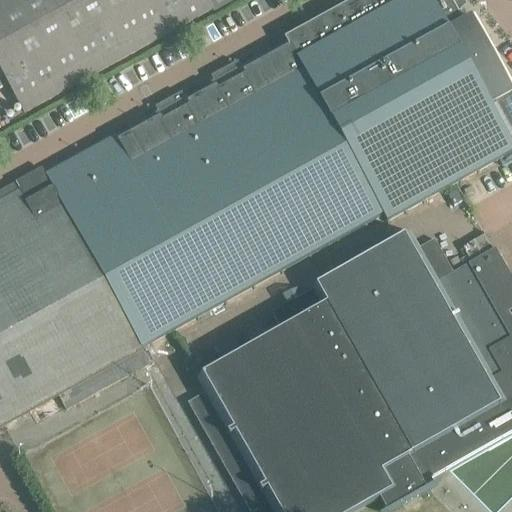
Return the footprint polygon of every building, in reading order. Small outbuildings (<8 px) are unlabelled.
[(184,99),(184,100),(183,101),(182,102),(181,103),(180,105),(180,106),(179,108),(179,109),(178,110),(177,109),(176,108),(175,108),(174,108),(173,108),(172,108),(171,108),(170,109),(169,110),(169,111),(169,112),(169,114),(169,115),(167,116),(166,115),(165,114),(163,114),(162,114),(160,114),(159,114),(157,115),(157,114),(155,115),(156,116),(129,130),(127,131),(128,131),(101,146),(101,145),(99,146),(100,147),(73,161),(71,162),(72,162),(55,171),(53,172),(54,172),(47,176),(46,175),(45,176),(45,177),(18,192),(15,186),(13,187),(14,188),(0,195),(0,429),(1,429),(1,430),(3,429),(2,428),(29,413),(29,414),(31,413),(30,412),(57,398),(57,399),(58,398),(65,412),(149,365),(145,357),(149,355),(152,360),(156,357),(151,347),(153,346),(152,345),(168,336),(169,337),(171,336),(170,335),(196,320),(197,322),(199,321),(198,319),(224,305),(225,306),(227,305),(226,304),(252,289),(253,291),(255,290),(254,288),(280,274),(281,275),(283,274),(282,273),(308,258),(309,260),(311,259),(310,257),(336,243),(337,245),(339,243),(338,242),(364,228),(365,229),(367,228),(366,226),(383,217),(387,225),(389,224),(388,222),(404,214),(405,215),(406,214),(406,213),(422,204),(423,205),(425,204),(424,203),(440,194),(441,195),(443,194),(442,193),(458,184),(459,185),(461,184),(460,183),(476,174),(477,175),(479,174),(478,172),(494,164),(495,165),(497,164),(496,162),(511,153),(511,87),(474,20),(464,26),(456,12),(461,8),(455,0),(365,0),(288,43),(287,43),(270,53),(269,52),(268,53),(268,54),(242,68),(241,67),(240,68),(240,69),(239,70),(238,71),(237,72),(237,73),(236,74),(237,76),(237,77),(237,78),(230,82),(230,81),(229,80),(227,79),(226,79),(225,79),(224,79),(222,79),(221,80),(214,84),(213,83),(212,84),(212,85),(186,99),(185,98),(184,99)] [(0,0),(0,78),(4,76),(24,114),(211,10),(213,14),(239,0),(0,0)] [(474,194),(470,187),(463,191),(466,198),(474,194)] [(511,281),(505,270),(495,251),(493,252),(469,265),(453,274),(434,241),(419,250),(410,236),(311,292),(271,315),(281,333),(197,381),(205,395),(187,405),(248,511),(360,511),(379,502),(384,511),(392,511),(429,491),(436,488),(431,480),(437,477),(511,434),(511,281)] [(469,260),(491,248),(484,236),(462,249),(469,260)] [(453,269),(460,265),(456,258),(449,262),(453,269)]
